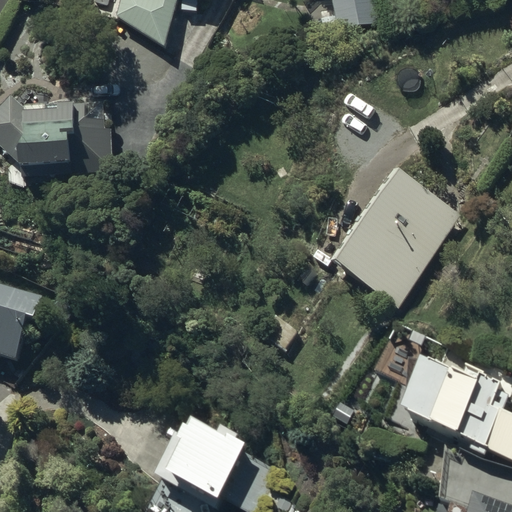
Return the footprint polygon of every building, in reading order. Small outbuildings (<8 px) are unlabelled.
[(122,0),(117,21),(166,51),(178,1),(183,3),(182,10),(198,14),(200,5),(212,8),(214,0),(122,0)] [(383,30),(376,0),(345,0),(331,3),(336,22),(323,25),(326,40),(338,37),(339,39),(383,30)] [(14,105),(0,120),(0,154),(22,174),(22,185),(71,183),(72,186),(115,183),(113,139),(106,139),(105,111),(26,115),(14,105)] [(457,226),(393,187),(335,282),(399,321),(457,226)] [(36,338),(43,306),(0,294),(0,368),(20,373),(29,336),(36,338)] [(289,361),(304,337),(279,321),(263,345),(289,361)] [(511,471),(511,421),(497,416),(503,401),(486,394),(481,406),(427,385),(406,439),(421,445),(419,449),(437,456),(440,450),(463,460),(465,456),(476,460),(475,463),(486,467),(489,462),(511,471)] [(235,511),(251,479),(238,473),(242,464),(226,457),(223,463),(197,450),(186,471),(180,468),(160,510),(164,511),(235,511)]
